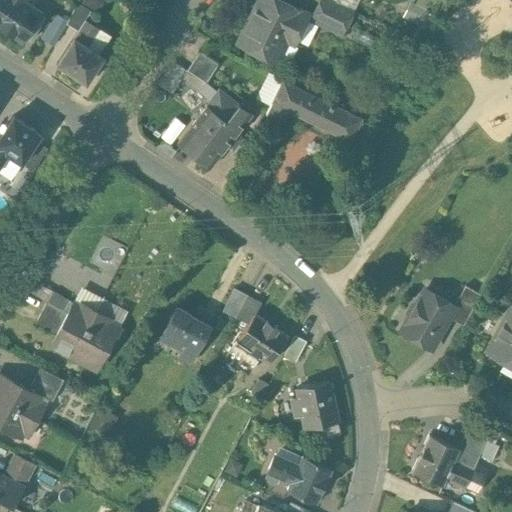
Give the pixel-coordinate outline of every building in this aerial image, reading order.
[(13,0),(0,22),(0,26),(23,41),(26,36),(30,39),(44,17),(40,14),(41,12),(27,4),(29,0),(13,0)] [(0,0),(0,22),(13,0),(0,0)] [(308,14),(278,0),(259,0),(238,43),(276,61),(287,40),(294,43),(308,14)] [(352,10),(331,0),(321,0),(312,19),(341,33),(352,10)] [(80,3),(66,24),(76,31),(85,17),(90,10),(80,3)] [(76,31),(73,36),(84,43),(97,25),(85,17),(76,31)] [(63,29),(54,23),(44,39),(53,45),(63,29)] [(84,43),(73,36),(56,63),(86,83),(102,55),(84,43)] [(219,63),(199,51),(187,69),(206,82),(219,63)] [(206,82),(187,69),(181,80),(200,92),(206,82)] [(274,74),(265,92),(275,97),(283,79),(274,74)] [(361,117),(283,79),(275,97),(273,100),(288,108),(298,113),(293,122),(335,143),(340,133),(350,138),(361,117)] [(226,119),(237,104),(219,90),(208,105),(226,119)] [(190,95),(184,105),(199,114),(205,104),(190,95)] [(288,108),(273,100),(266,113),(282,121),(288,108)] [(237,104),(226,119),(239,129),(251,114),(237,104)] [(208,105),(178,143),(196,157),(226,119),(208,105)] [(13,115),(0,134),(0,148),(8,154),(22,163),(36,140),(41,133),(13,115)] [(379,126),(361,117),(350,138),(367,147),(379,126)] [(226,119),(196,157),(209,167),(227,144),(233,149),(242,137),(239,135),(236,139),(233,136),(239,129),(226,119)] [(48,148),(36,140),(22,163),(33,170),(48,148)] [(82,303),(96,310),(103,296),(82,285),(74,299),(82,303)] [(481,294),(465,285),(454,305),(455,306),(448,317),(463,325),(481,294)] [(235,287),(225,308),(237,314),(248,294),(235,287)] [(454,305),(430,291),(422,304),(418,302),(412,303),(408,311),(409,316),(401,331),(430,348),(434,342),(448,317),(455,306),(454,305)] [(262,301),(248,294),(237,314),(248,321),(254,313),(262,301)] [(103,296),(96,310),(110,317),(120,323),(127,308),(103,296)] [(67,313),(46,301),(40,312),(62,323),(67,313)] [(56,334),(50,345),(72,356),(96,310),(82,303),(80,307),(72,303),(67,313),(62,323),(56,334)] [(188,312),(176,305),(167,321),(168,322),(161,334),(195,353),(210,325),(188,313),(188,312)] [(511,308),(487,350),(492,352),(493,357),(499,361),(504,359),(511,363),(511,308)] [(96,310),(72,356),(96,369),(118,327),(108,321),(110,317),(96,310)] [(62,323),(40,312),(35,323),(56,334),(62,323)] [(254,313),(248,321),(236,339),(240,342),(259,354),(269,361),(286,335),(275,327),(266,320),(265,321),(254,313)] [(304,340),(293,334),(283,353),(294,358),(304,340)] [(236,339),(225,355),(229,358),(240,342),(236,339)] [(259,354),(240,342),(229,358),(247,371),(259,354)] [(63,379),(40,366),(35,377),(58,389),(63,379)] [(29,388),(0,372),(0,399),(37,419),(48,399),(48,398),(29,388)] [(58,389),(35,377),(29,388),(48,398),(48,399),(52,401),(58,389)] [(268,382),(257,377),(251,392),(261,396),(268,382)] [(330,378),(297,384),(299,393),(292,394),(295,413),(302,412),(304,425),(318,423),(320,434),(339,430),(330,378)] [(37,419),(0,399),(0,427),(18,437),(22,430),(29,434),(37,419)] [(500,444),(467,430),(461,445),(480,453),(479,453),(493,459),(500,444)] [(459,448),(430,436),(415,471),(443,483),(445,478),(465,486),(479,453),(480,453),(461,445),(459,448)] [(331,467),(296,451),(292,460),(298,463),(289,482),(286,490),(314,503),(331,467)] [(35,463),(14,452),(9,463),(30,474),(35,463)] [(292,460),(275,452),(267,471),(263,480),(275,485),(279,477),(289,482),(298,463),(292,460)] [(30,474),(9,463),(3,474),(24,485),(30,474)] [(3,474),(0,472),(0,498),(7,503),(13,506),(24,485),(3,474)] [(475,511),(452,501),(447,511),(475,511)] [(309,511),(310,511),(291,503),(286,511),(309,511)]
